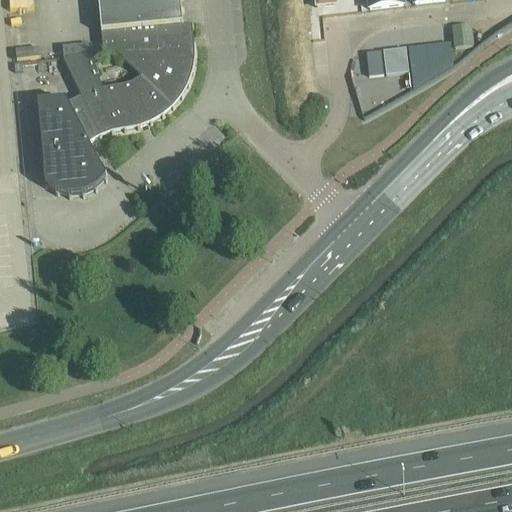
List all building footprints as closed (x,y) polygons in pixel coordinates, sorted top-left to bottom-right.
[(97,0),(103,58),(118,57),(141,79),(133,85),(131,86),(122,88),(120,88),(102,91),(93,58),(63,61),(81,99),(67,106),(64,100),(38,103),(46,187),(44,188),(46,190),(48,189),(57,196),(70,200),(84,198),(96,193),(104,183),(106,184),(107,182),(106,181),(89,147),(91,146),(89,144),(100,139),(113,135),(139,130),(151,125),(163,118),(173,110),(181,99),(188,88),(192,75),(195,62),(195,47),(191,48),(185,49),(180,0),(97,0)] [(318,0),(320,14),(340,12),(338,0),(318,0)] [(366,0),(368,10),(384,9),(383,0),(366,0)] [(453,29),(455,50),(473,48),(471,28),(453,29)] [(452,69),(449,45),(408,50),(413,92),(420,88),(431,82),(440,76),(447,72),(452,69)] [(406,51),(383,53),(386,77),(409,74),(406,51)] [(381,54),(366,55),(369,78),(384,76),(381,54)]
